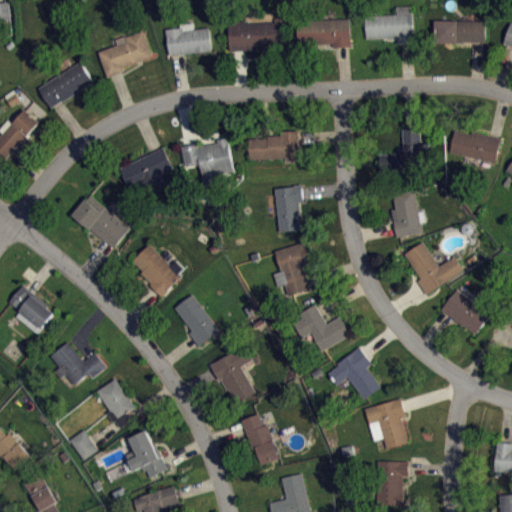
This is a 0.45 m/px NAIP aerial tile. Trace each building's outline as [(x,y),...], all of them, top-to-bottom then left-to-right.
[(0,0),(0,19),(11,18),(8,0),(0,0)] [(367,38),(398,36),(398,42),(415,41),(413,4),(398,5),(398,14),(365,15),(367,38)] [(284,16),(284,45),(267,45),(267,49),(231,50),(229,20),(247,19),(247,22),(275,21),(275,16),(284,16)] [(334,42),(334,46),(352,45),(350,17),(297,20),(298,44),(334,42)] [(436,20),(436,42),(486,41),(486,19),(436,20)] [(166,28),(167,36),(168,36),(170,54),(213,49),(210,26),(184,29),(183,26),(166,28)] [(108,76),(126,69),(124,65),(153,55),(144,29),(97,46),(108,76)] [(39,86),(51,106),(63,99),(64,100),(94,80),(80,60),(39,86)] [(11,105),(21,99),(15,91),(5,98),(11,105)] [(0,150),(0,135),(3,132),(0,129),(0,126),(8,118),(12,122),(25,108),(40,120),(7,157),(0,150)] [(404,127),(405,147),(399,147),(399,152),(381,153),(382,164),(431,161),(431,142),(422,142),(421,126),(404,127)] [(251,159),(250,137),(265,136),(265,134),(280,133),(280,130),(299,129),(302,156),(251,159)] [(456,129),(451,151),(496,161),(502,137),(473,130),(472,133),(456,129)] [(182,144),(186,166),(200,163),(205,187),(223,184),(220,172),(235,169),(228,133),(217,135),(218,142),(200,145),(199,142),(182,144)] [(120,167),(131,186),(145,179),(150,190),(166,181),(161,173),(175,167),(164,146),(120,167)] [(276,187),(281,229),(305,227),(301,202),(305,202),(303,183),(276,187)] [(397,208),(392,208),(397,236),(424,231),(422,221),(427,221),(425,210),(420,210),(415,188),(393,192),(397,208)] [(72,214),(115,247),(131,227),(91,194),(87,198),(86,197),(72,214)] [(276,249),(282,269),(274,272),(279,285),(286,283),(289,294),(311,288),(304,266),(316,262),(309,239),(276,249)] [(405,253),(422,277),(418,279),(427,293),(465,268),(455,255),(441,265),(424,240),(405,253)] [(163,296),(150,283),(152,282),(142,272),(143,270),(133,259),(150,243),(171,263),(175,258),(185,267),(180,272),(184,275),(163,296)] [(9,300),(23,283),(49,304),(48,305),(55,312),(38,333),(16,315),(21,309),(9,300)] [(458,288),(443,307),(464,325),(465,324),(476,333),(490,315),(458,288)] [(200,345),(189,331),(192,329),(176,306),(194,293),(222,329),(200,345)] [(301,312),(304,317),(295,323),(303,336),(312,332),(323,349),(351,333),(340,315),(327,323),(316,304),(301,312)] [(51,354),(60,365),(55,370),(61,377),(67,373),(75,383),(90,371),(94,375),(108,365),(96,350),(84,360),(68,340),(51,354)] [(210,363),(219,379),(221,378),(228,389),(229,388),(238,401),(257,390),(241,366),(249,360),(240,345),(210,363)] [(329,372),(340,364),(339,363),(360,346),(373,363),(368,367),(383,386),(365,398),(348,376),(337,384),(329,372)] [(98,390),(111,409),(108,412),(114,421),(117,419),(122,427),(134,418),(129,411),(137,406),(116,377),(98,390)] [(366,407),(375,439),(384,437),(388,447),(409,441),(402,417),(406,416),(401,397),(366,407)] [(242,419),(254,450),(257,449),(263,463),(282,456),(268,423),(264,425),(259,412),(242,419)] [(0,453),(4,458),(6,457),(17,469),(33,455),(11,431),(8,434),(0,426),(0,453)] [(70,439),(85,458),(99,448),(85,428),(70,439)] [(130,437),(136,449),(127,454),(135,469),(142,467),(144,471),(147,469),(151,476),(170,468),(157,443),(154,441),(147,429),(130,437)] [(511,441),(498,441),(495,469),(511,470),(511,441)] [(409,460),(409,475),(404,475),(404,489),(406,489),(405,496),(408,497),(407,504),(379,503),(380,473),(377,473),(378,459),(409,460)] [(270,501),(272,511),(312,511),(304,471),(282,476),(287,497),(270,501)] [(26,483),(34,497),(35,497),(41,508),(38,510),(39,511),(61,511),(55,502),(60,500),(50,485),(49,486),(41,474),(26,483)] [(176,484),(180,502),(167,506),(168,511),(145,511),(144,509),(138,510),(135,498),(140,497),(140,495),(176,484)] [(511,511),(511,493),(500,494),(502,511),(500,511),(511,511)]
